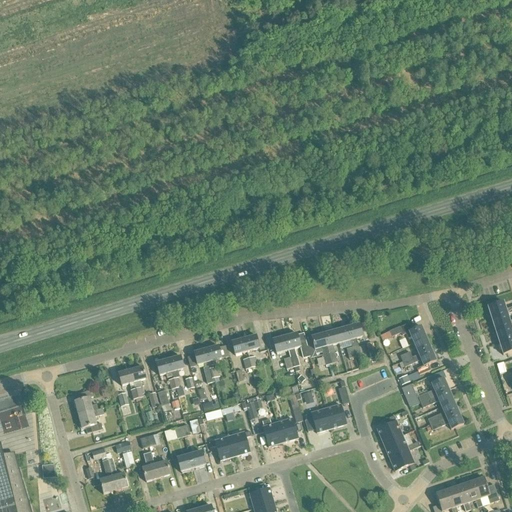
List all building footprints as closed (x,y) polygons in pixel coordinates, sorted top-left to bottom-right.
[(487,308),(491,321),(507,316),(511,314),(511,309),(505,311),(503,304),(488,308),(487,308)] [(491,321),(495,333),(511,328),(511,327),(511,322),(509,323),(507,316),(491,321)] [(411,339),(414,345),(426,340),(421,329),(414,332),(411,324),(399,329),(389,333),(392,339),(401,335),(402,337),(406,336),(408,340),(411,339)] [(351,342),(353,349),(356,359),(361,358),(358,348),(356,341),(363,339),(359,326),(347,329),(351,342)] [(511,328),(495,333),(499,344),(511,340),(511,331),(511,328)] [(347,329),(335,332),(339,346),(351,342),(347,329)] [(323,336),(327,349),(331,366),(337,364),(333,347),(339,346),(335,332),(323,336)] [(290,359),(293,370),(294,369),(299,368),(300,368),(295,351),(300,349),(302,357),(309,355),(307,348),(306,344),(300,346),(297,335),(285,339),(288,353),(290,359)] [(327,349),(323,336),(311,339),(313,347),(307,348),(309,355),(311,360),(317,358),(315,352),(321,351),(327,349)] [(244,341),(247,354),(259,350),(256,338),(244,341)] [(276,356),(288,353),(285,339),(272,342),(276,356)] [(414,345),(418,357),(431,351),(426,340),(414,345)] [(511,340),(499,344),(503,357),(504,357),(503,356),(511,353),(511,340)] [(247,354),(244,341),(232,344),(235,357),(247,354)] [(371,361),(375,360),(371,344),(366,345),(371,361)] [(206,351),(210,368),(216,366),(215,362),(221,361),(218,348),(206,351)] [(349,361),(356,359),(353,349),(346,351),(349,361)] [(197,367),(204,366),(205,369),(210,368),(206,351),(194,355),(197,367)] [(412,359),(402,364),(405,369),(421,362),(423,368),(417,371),(419,377),(430,372),(428,366),(436,363),(431,351),(412,359)] [(410,354),(400,358),(402,364),(412,359),(410,354)] [(168,362),(173,378),(173,381),(179,379),(178,373),(184,371),(180,358),(168,362)] [(249,361),(252,370),(258,369),(255,359),(249,361)] [(293,370),(290,359),(284,361),(286,371),(293,370)] [(246,372),(252,370),(249,361),(243,362),(246,372)] [(173,378),(168,362),(156,365),(160,378),(166,376),(167,380),(173,378)] [(500,376),(506,374),(503,364),(497,366),(500,376)] [(214,380),(211,371),(210,368),(205,369),(203,370),(207,386),(215,384),(214,380)] [(130,372),(139,403),(142,402),(141,400),(143,399),(141,390),(142,390),(141,383),(146,381),(143,369),(130,372)] [(217,369),(211,371),(214,380),(220,379),(217,369)] [(136,404),(139,403),(130,372),(118,375),(122,388),(134,385),(136,391),(131,392),(134,402),(136,401),(136,404)] [(301,377),(297,381),(302,385),(306,381),(301,377)] [(398,381),(401,388),(408,385),(405,378),(398,381)] [(188,392),(194,390),(191,380),(185,382),(188,392)] [(431,386),(434,392),(428,395),(418,399),(420,405),(449,392),(444,381),(431,386)] [(223,382),(215,385),(217,393),(226,390),(223,382)] [(411,386),(402,391),(409,409),(410,409),(419,405),(412,387),(411,386)] [(78,417),(99,411),(97,406),(91,408),(89,400),(94,398),(92,392),(76,397),(78,402),(73,403),(75,409),(76,409),(78,417)] [(165,392),(157,394),(161,408),(169,406),(165,392)] [(441,409),(454,404),(449,392),(420,405),(423,410),(432,406),(439,403),(441,409)] [(303,396),(305,404),(313,402),(311,394),(303,396)] [(126,395),(118,397),(121,409),(129,407),(126,395)] [(153,411),(159,409),(155,396),(149,398),(153,411)] [(443,415),(428,422),(430,427),(440,423),(446,420),(459,415),(454,404),(441,409),(444,415),(443,415)] [(214,411),(212,405),(203,408),(204,414),(214,411)] [(248,406),(246,407),(247,410),(248,414),(251,422),(258,420),(256,413),(254,405),(251,405),(250,406),(248,406)] [(237,407),(228,410),(224,411),(225,414),(226,417),(233,415),(239,413),(238,410),(237,408),(237,407)] [(341,408),(327,412),(332,431),(347,427),(341,408)] [(438,410),(424,414),(426,418),(440,414),(438,410)] [(99,411),(78,417),(81,425),(79,426),(81,432),(86,431),(87,436),(103,431),(101,425),(97,426),(95,419),(104,417),(103,411),(99,412),(99,411)] [(327,412),(306,418),(306,419),(307,423),(313,421),(317,436),(332,431),(327,412)] [(215,420),(216,422),(223,420),(221,415),(221,413),(214,415),(215,420)] [(26,414),(18,417),(21,427),(29,424),(26,414)] [(440,423),(430,427),(432,433),(448,426),(449,426),(451,432),(463,426),(459,415),(446,420),(440,423)] [(292,421),(278,426),(284,445),(298,441),(292,421)] [(264,430),(257,432),(257,433),(258,436),(264,434),(269,449),(284,445),(278,426),(271,428),(269,422),(262,424),(264,430)] [(397,423),(377,432),(383,446),(402,438),(397,423)] [(181,430),(184,440),(191,438),(188,428),(181,430)] [(184,440),(181,430),(175,432),(177,442),(184,440)] [(250,434),(230,440),(236,459),(250,455),(245,440),(251,438),(250,434)] [(147,440),(149,449),(156,448),(153,438),(147,440)] [(402,438),(383,446),(390,462),(409,454),(420,449),(418,444),(413,447),(407,449),(402,438)] [(143,451),(149,449),(147,440),(140,442),(143,451)] [(230,440),(209,446),(209,447),(210,450),(216,449),(220,464),(236,459),(230,440)] [(117,456),(131,452),(129,444),(115,448),(117,456)] [(0,511),(30,511),(16,457),(4,461),(1,445),(0,445),(0,511)] [(104,451),(92,454),(95,462),(106,459),(104,451)] [(201,453),(189,457),(193,471),(205,467),(201,453)] [(123,456),(126,470),(135,468),(131,454),(123,456)] [(146,484),(158,481),(154,467),(155,467),(151,454),(143,457),(146,465),(147,465),(149,468),(142,470),(146,484)] [(409,454),(390,462),(395,474),(409,468),(412,473),(416,471),(409,454)] [(181,474),(193,471),(189,457),(177,460),(181,474)] [(108,463),(116,493),(128,489),(125,475),(117,477),(116,471),(113,461),(108,463)] [(104,496),(116,493),(108,463),(103,464),(107,480),(100,482),(104,496)] [(166,463),(155,467),(154,467),(158,481),(171,477),(166,463)] [(43,480),(55,479),(54,466),(53,467),(42,467),(43,480)] [(484,480),(472,484),(478,502),(480,501),(487,499),(490,506),(499,503),(494,487),(487,489),(484,480)] [(472,484),(460,488),(466,506),(468,505),(475,503),(478,510),(482,508),(480,501),(478,502),(472,484)] [(470,511),(468,505),(466,506),(460,488),(448,492),(454,510),(456,509),(463,507),(465,511),(470,511)] [(253,490),(248,491),(254,511),(274,505),(270,491),(255,495),(253,490)] [(436,496),(439,507),(433,510),(433,511),(447,511),(451,511),(457,511),(456,509),(454,510),(448,492),(436,496)]
